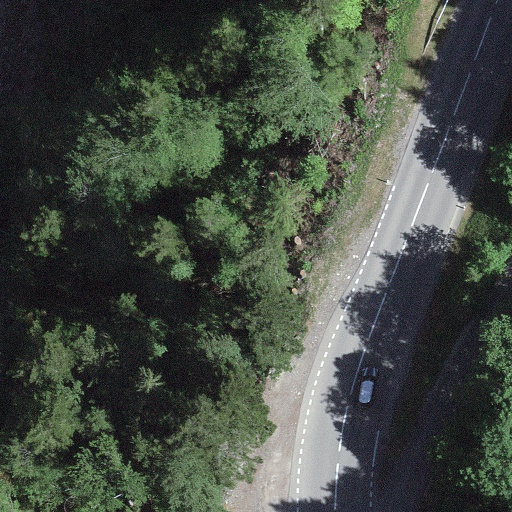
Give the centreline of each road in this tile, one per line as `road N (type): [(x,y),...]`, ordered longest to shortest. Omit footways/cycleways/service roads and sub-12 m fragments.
road 1 (tertiary): [(497,0),(354,379),(335,511)]
road 2 (track): [(392,511),(511,294)]
